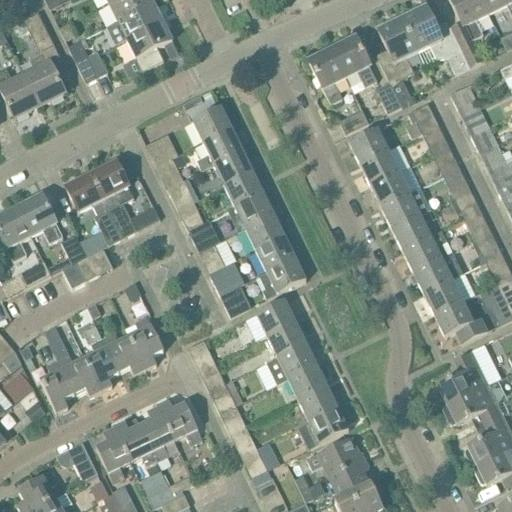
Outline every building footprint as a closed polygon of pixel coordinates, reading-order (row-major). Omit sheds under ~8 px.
[(68,0),(53,0),(45,4),(50,14),(70,4),(68,0)] [(104,0),(109,8),(125,0),(104,0)] [(125,0),(109,8),(118,26),(154,8),(150,0),(125,0)] [(466,37),(454,42),(469,74),(484,67),(478,54),(473,44),(482,40),(474,25),(488,18),(479,0),(453,0),(449,2),(466,37)] [(511,0),(479,0),(488,18),(506,9),(511,20),(511,0)] [(118,26),(127,45),(168,24),(165,17),(160,19),(154,8),(118,26)] [(426,11),(401,23),(417,57),(430,51),(436,64),(447,62),(456,81),(469,74),(454,42),(449,32),(438,37),(426,11)] [(38,17),(24,24),(36,49),(50,42),(38,17)] [(401,23),(378,35),(391,60),(379,66),(389,87),(401,112),(410,107),(400,86),(413,76),(406,63),(417,57),(401,23)] [(173,45),(167,33),(171,30),(168,24),(127,45),(142,76),(164,65),(157,53),(163,50),(171,46),(173,45)] [(69,27),(59,32),(65,45),(75,40),(69,27)] [(511,37),(501,43),(507,55),(511,52),(511,37)] [(356,42),(332,54),(346,83),(358,77),(365,91),(378,85),(356,42)] [(85,43),(69,51),(76,66),(86,61),(89,60),(86,53),(88,52),(89,51),(85,43)] [(171,46),(166,48),(172,61),(178,58),(171,46)] [(346,83),(332,54),(309,65),(331,109),(342,103),(335,89),(346,83)] [(37,75),(25,81),(39,111),(65,98),(50,68),(43,55),(30,61),(37,75)] [(97,56),(89,60),(86,61),(96,83),(108,77),(97,56)] [(86,61),(76,66),(86,88),(96,83),(86,61)] [(511,68),(501,73),(511,95),(511,68)] [(39,111),(25,81),(14,86),(7,73),(0,76),(0,93),(6,105),(15,123),(39,111)] [(389,87),(375,94),(387,119),(401,112),(389,87)] [(480,111),(469,89),(450,99),(461,121),(480,111)] [(211,95),(203,99),(206,105),(212,102),(214,101),(211,95)] [(201,100),(183,109),(186,115),(187,114),(197,110),(196,108),(203,105),(201,100)] [(417,125),(423,138),(439,130),(428,108),(412,116),(417,125)] [(202,143),(204,148),(232,134),(221,111),(193,125),(202,143)] [(480,111),(461,121),(471,140),(489,131),(480,111)] [(339,126),(346,139),(369,128),(362,114),(339,126)] [(413,127),(417,125),(412,116),(408,117),(413,127)] [(498,149),(489,131),(471,140),(480,159),(498,149)] [(349,147),(360,169),(389,155),(378,132),(349,147)] [(197,165),(202,175),(214,169),(243,155),(232,134),(204,148),(209,159),(197,165)] [(157,171),(173,163),(179,160),(168,138),(146,149),(157,171)] [(446,144),(430,151),(433,159),(449,150),(446,144)] [(507,167),(498,149),(480,159),(488,177),(507,167)] [(253,177),(248,166),(250,165),(246,156),(244,157),(243,155),(214,169),(225,191),(253,177)] [(360,169),(371,191),(399,177),(389,155),(360,169)] [(177,171),(173,163),(157,171),(161,179),(177,171)] [(100,175),(91,179),(123,243),(138,235),(123,207),(134,202),(116,167),(115,167),(113,164),(98,171),(100,175)] [(440,172),(443,179),(459,171),(456,164),(440,172)] [(511,186),(511,178),(507,167),(488,177),(497,195),(511,186)] [(225,191),(235,212),(264,198),(253,177),(225,191)] [(371,191),(382,212),(421,193),(421,192),(410,197),(399,177),(371,191)] [(123,243),(91,179),(83,183),(81,180),(65,188),(67,191),(66,192),(79,216),(93,209),(98,220),(95,222),(109,250),(123,243)] [(199,204),(188,182),(167,192),(178,214),(194,206),(199,204)] [(451,194),(454,202),(470,194),(467,186),(451,194)] [(511,211),(511,186),(497,195),(507,214),(511,211)] [(382,212),(392,234),(421,220),(420,219),(432,213),(421,193),(382,212)] [(250,205),(235,212),(246,234),(274,220),(264,198),(250,205)] [(42,200),(18,212),(32,241),(44,235),(50,248),(64,241),(42,200)] [(205,227),(194,206),(178,214),(188,235),(205,227)] [(461,215),(465,223),(481,214),(477,207),(461,215)] [(32,241),(18,212),(0,221),(0,239),(7,253),(8,253),(15,267),(28,261),(21,247),(32,241)] [(481,214),(465,223),(476,245),(492,237),(481,214)] [(246,234),(257,255),(285,241),(274,220),(246,234)] [(392,234),(403,255),(431,241),(421,220),(392,234)] [(221,246),(210,225),(205,227),(188,235),(199,256),(214,249),(221,246)] [(448,260),(452,258),(453,257),(442,236),(431,241),(403,255),(413,277),(448,259),(448,260)] [(76,267),(87,261),(76,239),(62,246),(73,268),(76,267)] [(257,255),(267,277),(296,263),(285,241),(257,255)] [(225,269),(214,249),(199,256),(210,279),(231,268),(230,267),(225,269)] [(499,251),(476,262),(480,270),(502,259),(499,251)] [(103,253),(89,260),(99,279),(113,272),(103,253)] [(462,279),(452,258),(448,260),(448,259),(413,277),(424,298),(462,279)] [(99,279),(89,260),(87,261),(76,267),(86,286),(99,279)] [(306,285),(296,263),(267,277),(256,282),(267,305),(306,285)] [(20,279),(26,292),(51,279),(45,266),(20,279)] [(86,286),(76,267),(73,268),(62,274),(72,293),(86,286)] [(241,289),(231,268),(210,279),(220,300),(241,289)] [(511,278),(509,272),(493,280),(497,288),(511,279),(511,278)] [(424,298),(434,319),(463,305),(453,285),(463,280),(462,279),(424,298)] [(511,279),(497,288),(511,318),(511,279)] [(135,287),(125,293),(131,305),(141,299),(135,287)] [(241,289),(220,300),(231,322),(253,311),(241,289)] [(285,304),(244,324),(255,346),(267,340),(295,326),(285,304)] [(463,305),(434,319),(445,341),(456,336),(462,348),(487,336),(481,322),(473,326),(465,309),(463,305)] [(96,308),(88,312),(93,323),(102,318),(96,308)] [(93,323),(88,312),(77,318),(83,328),(93,323)] [(140,337),(130,341),(146,374),(157,369),(153,361),(164,355),(147,321),(135,327),(140,337)] [(267,340),(277,361),(306,347),(295,326),(267,340)] [(58,335),(47,341),(51,350),(62,344),(58,335)] [(114,338),(103,343),(120,377),(130,372),(134,380),(146,374),(130,341),(119,347),(114,338)] [(97,358),(85,364),(102,396),(112,391),(109,383),(120,377),(103,343),(92,349),(97,358)] [(199,375),(215,367),(204,345),(188,353),(199,375)] [(16,355),(8,346),(0,352),(0,368),(3,366),(12,376),(22,367),(16,355)] [(277,361),(255,372),(266,395),(288,384),(317,370),(307,349),(306,347),(277,361)] [(461,378),(438,389),(448,410),(489,390),(501,384),(484,350),(454,364),(461,378)] [(28,352),(21,356),(26,365),(33,361),(28,352)] [(102,396),(85,364),(75,369),(69,358),(58,364),(75,399),(86,394),(90,402),(102,396)] [(75,399),(58,364),(46,370),(52,381),(41,386),(56,418),(68,412),(64,404),(75,399)] [(209,396),(225,388),(215,367),(199,375),(209,396)] [(288,384),(299,405),(327,391),(317,370),(288,384)] [(19,376),(3,390),(16,405),(33,391),(25,373),(20,377),(19,376)] [(221,420),(237,411),(225,388),(209,396),(221,420)] [(448,410),(442,413),(449,427),(453,428),(456,427),(457,429),(479,418),(484,429),(504,419),(489,390),(448,410)] [(299,405),(309,427),(338,412),(327,391),(299,405)] [(170,407),(159,412),(176,445),(187,440),(192,448),(202,443),(185,409),(174,415),(170,407)] [(221,420),(232,442),(248,433),(237,411),(221,420)] [(152,426),(141,431),(159,465),(171,459),(166,450),(176,445),(159,412),(148,418),(152,426)] [(338,412),(309,427),(299,432),(309,454),(349,435),(338,412)] [(5,414),(0,417),(0,453),(13,442),(0,426),(0,420),(7,415),(5,414)] [(465,457),(473,473),(511,454),(511,434),(504,419),(484,429),(489,440),(468,450),(468,453),(466,454),(465,457)] [(138,423),(115,434),(132,467),(143,462),(148,471),(159,465),(141,431),(138,423)] [(232,442),(242,462),(258,454),(248,433),(232,442)] [(104,438),(92,444),(113,488),(126,481),(122,472),(132,467),(115,434),(104,439),(104,438)] [(352,441),(306,464),(312,475),(323,470),(326,476),(361,459),(352,441)] [(73,452),(88,482),(98,477),(83,448),(73,452)] [(268,475),(258,454),(242,462),(252,482),(268,475)] [(511,454),(473,473),(480,487),(483,488),(486,487),(487,490),(509,479),(511,485),(511,454)] [(326,476),(335,493),(369,477),(361,459),(326,476)] [(18,511),(41,511),(57,503),(51,492),(59,488),(52,476),(19,495),(25,506),(18,511)] [(335,506),(337,511),(341,511),(375,496),(372,489),(375,488),(369,477),(335,493),(340,504),(335,506)] [(159,496),(149,501),(154,511),(156,511),(162,509),(176,502),(174,498),(170,490),(165,479),(161,480),(157,492),(159,496)] [(192,479),(170,490),(174,498),(182,494),(196,487),(192,479)] [(295,484),(306,507),(314,503),(303,480),(295,484)] [(90,491),(98,505),(109,499),(102,485),(90,491)] [(113,496),(119,509),(130,505),(123,491),(113,496)] [(383,511),(375,496),(341,511),(383,511)] [(176,502),(162,509),(163,511),(186,511),(190,510),(184,499),(176,502)] [(74,511),(72,508),(65,511),(62,511),(57,503),(41,511),(74,511)]
